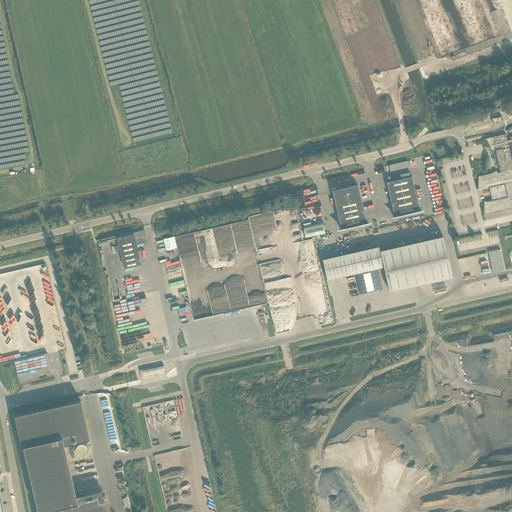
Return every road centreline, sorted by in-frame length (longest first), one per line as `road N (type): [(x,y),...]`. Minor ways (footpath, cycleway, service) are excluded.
road 1 (unclassified): [(511,287),(178,364)]
road 2 (unclassified): [(143,211),(447,133)]
road 3 (unknown): [(317,171),(333,235),(344,247),(447,230),(462,299)]
road 4 (unknown): [(344,326),(344,305),(422,292),(466,410)]
road 5 (unclassified): [(143,211),(178,364)]
road 6 (unclassified): [(0,245),(143,211)]
road 7 (unknown): [(194,433),(110,457),(89,417)]
road 8 (unknown): [(178,364),(133,384),(58,392)]
road 9 (unknown): [(176,355),(58,392)]
road 10 (unknown): [(310,334),(292,256),(266,226)]
